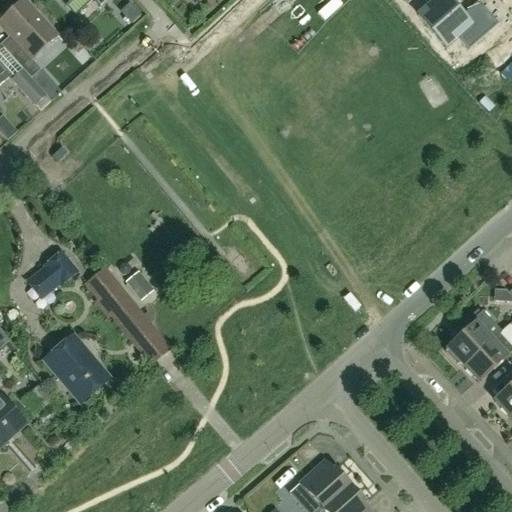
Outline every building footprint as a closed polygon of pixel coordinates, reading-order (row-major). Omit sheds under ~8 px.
[(57,0),(66,8),(74,0),(92,0),(99,7),(107,0),(57,0)] [(417,0),(425,10),(414,19),(428,35),(453,13),(448,8),(456,0),(417,0)] [(28,60),(29,59),(55,36),(25,3),(0,26),(0,29),(19,50),(28,60)] [(140,17),(129,4),(120,12),(131,25),(140,17)] [(428,35),(442,51),(453,41),(464,54),(494,28),(474,5),(458,19),(453,13),(428,35)] [(28,60),(19,50),(10,58),(30,80),(40,72),(29,59),(28,60)] [(0,86),(10,78),(0,67),(0,86)] [(50,104),(45,98),(22,73),(11,82),(34,107),(40,113),(50,104)] [(35,277),(50,295),(59,287),(60,288),(77,274),(61,253),(43,268),(44,269),(35,277)] [(105,270),(84,287),(150,369),(171,351),(105,270)] [(154,292),(138,273),(124,284),(140,303),(154,292)] [(492,342),(502,333),(482,312),(480,314),(478,312),(466,322),(469,325),(459,334),(462,337),(445,352),(462,370),(465,367),(492,342)] [(511,318),(500,326),(511,344),(511,318)] [(72,337),(43,363),(79,406),(109,381),(72,337)] [(507,358),(492,342),(465,367),(480,384),(507,358)] [(28,396),(41,411),(53,401),(40,386),(28,396)] [(510,418),(511,416),(511,386),(496,402),(510,418)] [(0,447),(25,425),(1,398),(0,399),(0,447)] [(326,461),(290,493),(305,510),(306,511),(321,511),(323,511),(351,486),(335,469),(334,470),(326,461)] [(323,511),(321,511),(370,511),(365,505),(366,504),(351,486),(323,511)]
